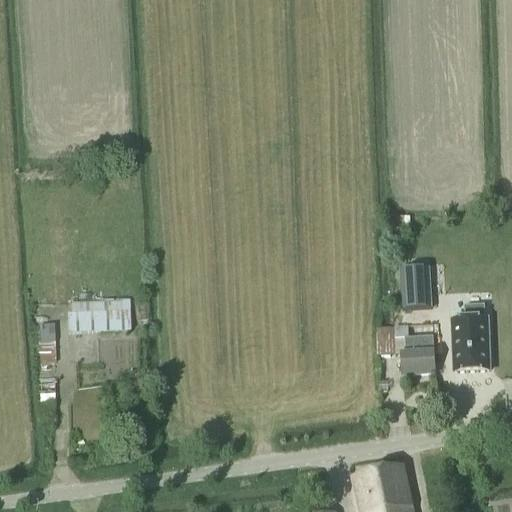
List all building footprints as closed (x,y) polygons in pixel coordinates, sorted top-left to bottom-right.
[(430,313),(430,273),(402,273),(402,314),(430,313)] [(454,376),(489,374),(487,323),(484,323),(483,309),(465,310),(466,324),(452,324),(454,376)] [(68,336),(130,335),(130,315),(67,316),(68,336)] [(394,358),(394,330),(377,330),(377,358),(394,358)] [(436,377),(434,340),(406,342),(407,358),(402,358),(403,379),(436,377)] [(413,511),(404,470),(354,481),(360,511),(413,511)]
